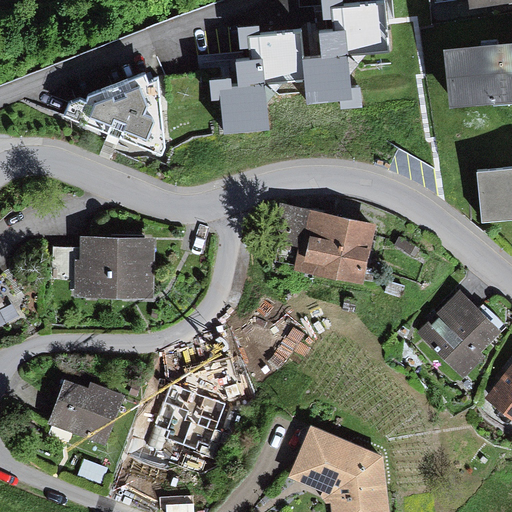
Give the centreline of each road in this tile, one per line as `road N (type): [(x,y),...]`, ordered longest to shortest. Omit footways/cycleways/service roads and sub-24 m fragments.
road 1 (residential): [(226,203),(231,256),(215,310),(176,340),(34,349),(0,370)]
road 2 (residential): [(226,203),(259,182),(349,176),(393,190),(435,217),(511,285)]
road 3 (residential): [(0,179),(22,165),(56,164),(182,211),(226,203)]
